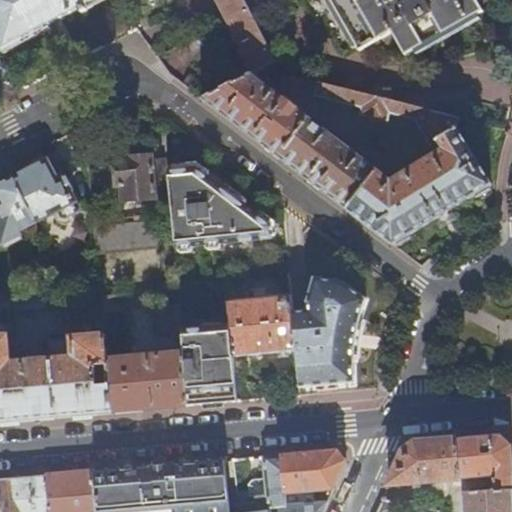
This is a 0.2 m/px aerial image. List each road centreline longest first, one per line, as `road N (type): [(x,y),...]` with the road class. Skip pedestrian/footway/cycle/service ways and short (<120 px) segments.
road 1 (residential): [(440,295),(148,81),(110,78),(0,135)]
road 2 (residential): [(0,453),(397,416)]
road 3 (residential): [(440,295),(397,416)]
